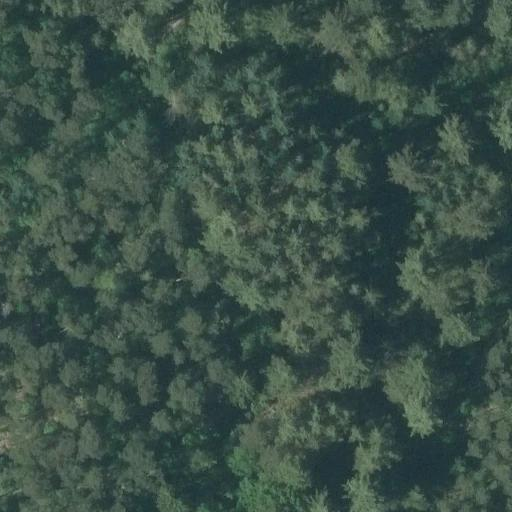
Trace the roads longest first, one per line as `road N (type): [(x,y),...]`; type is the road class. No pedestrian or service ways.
road 1 (unknown): [(115,511),(23,287),(0,263)]
road 2 (track): [(0,194),(186,0)]
